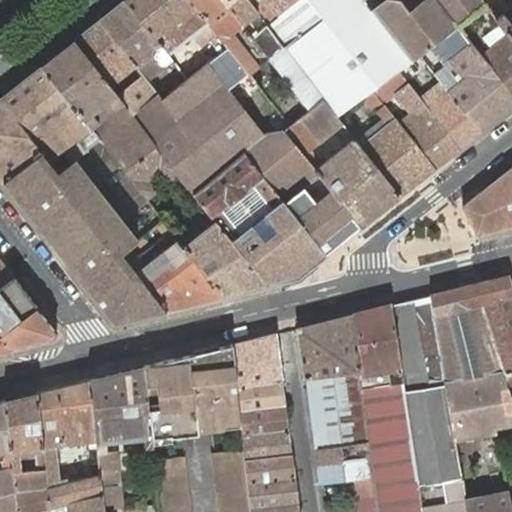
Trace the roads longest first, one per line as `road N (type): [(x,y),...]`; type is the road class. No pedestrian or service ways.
road 1 (residential): [(511,136),(302,300)]
road 2 (residential): [(92,354),(302,300)]
road 3 (residential): [(302,300),(511,250)]
road 4 (residential): [(92,354),(85,331),(0,222)]
